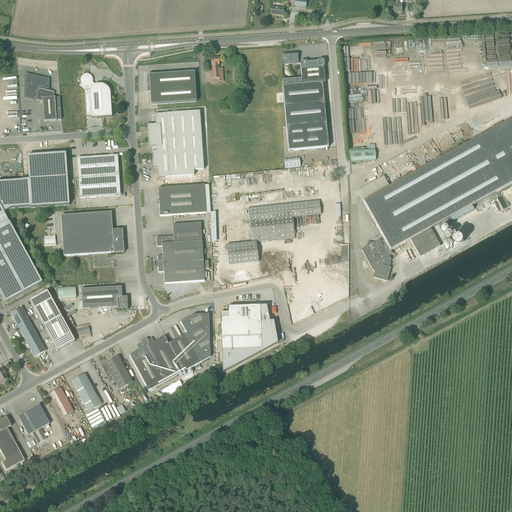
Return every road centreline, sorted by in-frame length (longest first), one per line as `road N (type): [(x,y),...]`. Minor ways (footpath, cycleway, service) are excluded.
road 1 (primary): [(72,511),(511,272)]
road 2 (unclassified): [(156,310),(271,284),(294,333),(348,304),(367,289),(352,169),(342,170)]
road 3 (secondary): [(330,33),(124,47)]
road 4 (unclassified): [(156,310),(141,273),(132,131)]
road 5 (unclassified): [(29,383),(156,310)]
road 6 (secondary): [(474,25),(330,33)]
road 7 (unclassified): [(342,170),(330,33)]
road 8 (unclassified): [(0,141),(132,131)]
road 9 (secondary): [(124,47),(0,43)]
road 10 (unknown): [(511,290),(423,339),(413,325)]
